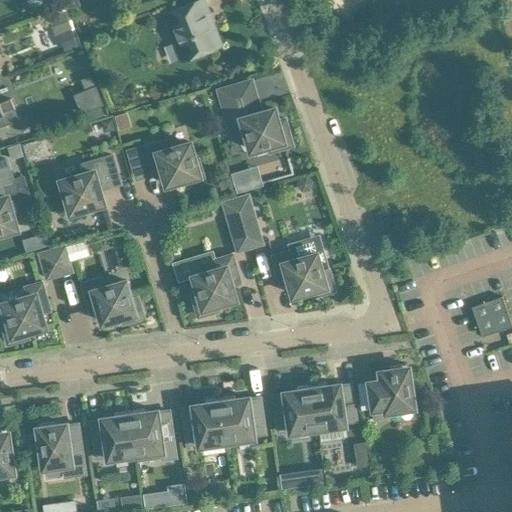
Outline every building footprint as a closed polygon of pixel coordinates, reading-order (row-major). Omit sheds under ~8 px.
[(204,0),(197,0),(164,13),(182,59),(219,45),(212,26),(207,27),(203,16),(210,14),(204,0)] [(393,0),(372,0),(378,16),(397,9),(393,0)] [(87,89),(75,94),(83,113),(86,112),(94,109),(101,106),(103,105),(95,86),(91,75),(83,78),(87,89)] [(249,80),(218,89),(232,138),(247,134),(251,149),(268,144),(270,151),(293,145),(285,118),(278,120),(274,108),(259,112),(249,80)] [(0,127),(19,120),(11,98),(0,102),(0,127)] [(114,118),(102,121),(105,132),(117,129),(114,118)] [(190,142),(167,148),(164,140),(128,150),(136,176),(163,168),(167,183),(184,178),(185,182),(204,176),(198,158),(195,159),(190,142)] [(20,143),(8,147),(12,159),(24,155),(20,143)] [(120,181),(112,155),(82,164),(85,172),(61,179),(67,196),(63,197),(69,216),(87,210),(86,207),(103,202),(99,187),(120,181)] [(1,160),(4,172),(10,171),(6,158),(1,160)] [(12,211),(31,206),(23,177),(13,180),(10,171),(4,172),(0,173),(0,235),(1,236),(0,233),(0,232),(17,227),(12,211)] [(242,171),(233,173),(238,193),(248,190),(242,171)] [(263,243),(248,193),(235,196),(250,247),(263,243)] [(250,247),(235,196),(223,200),(238,250),(250,247)] [(65,245),(52,249),(60,274),(72,271),(65,245)] [(60,274),(52,249),(40,253),(47,278),(60,274)] [(321,269),(316,252),(293,259),(291,250),(273,256),(280,281),(289,279),(293,294),(310,289),(312,296),(335,290),(328,267),(321,269)] [(240,280),(232,254),(214,259),(217,268),(194,275),(199,292),(192,294),(198,316),(221,309),(219,302),(236,297),(231,282),(240,280)] [(131,297),(126,280),(103,286),(100,278),(82,283),(89,308),(98,306),(103,321),(120,316),(122,324),(144,317),(138,295),(131,297)] [(49,307),(42,281),(24,287),(26,295),(3,302),(8,319),(1,321),(8,344),(30,337),(28,330),(45,325),(41,310),(49,307)] [(511,323),(502,296),(472,306),(481,333),(511,323)] [(389,366),(390,369),(390,371),(384,372),(384,370),(380,371),(381,379),(369,381),(375,417),(388,415),(387,410),(414,406),(408,367),(406,367),(406,363),(389,366)] [(339,384),(335,384),(335,386),(329,387),(329,385),(327,385),(326,382),(311,384),(318,427),(345,423),(344,422),(356,420),(351,384),(339,386),(339,384)] [(318,427),(311,384),(296,386),(297,390),(295,390),(295,392),(289,393),(289,391),(285,392),(285,393),(273,395),(278,431),(290,429),(291,431),(318,427)] [(248,397),(244,397),(244,400),(238,400),(238,398),(236,399),(235,395),(220,397),(227,440),(254,436),(253,435),(265,433),(260,397),(248,399),(248,397)] [(227,440),(220,397),(205,399),(206,403),(204,403),(204,405),(198,406),(198,404),(194,405),(194,406),(182,408),(187,444),(199,442),(200,444),(227,440)] [(157,410),(153,411),(153,413),(147,413),(147,411),(145,412),(144,408),(129,410),(135,453),(162,450),(162,448),(174,446),(169,410),(157,412),(157,410)] [(135,453),(129,410),(114,413),(115,416),(113,416),(113,418),(107,419),(107,417),(103,418),(103,420),(91,421),(96,457),(108,456),(108,457),(135,453)] [(66,423),(62,424),(62,426),(56,427),(55,421),(39,423),(39,427),(38,427),(44,467),(64,464),(65,476),(85,473),(78,423),(66,425),(66,423)] [(0,428),(0,472),(13,471),(8,431),(6,432),(6,428),(0,428)] [(359,448),(359,471),(375,471),(374,448),(359,448)] [(301,469),(280,471),(282,487),(303,484),(301,469)] [(169,491),(163,492),(165,506),(171,506),(188,503),(185,483),(168,486),(169,491)] [(116,511),(115,499),(97,501),(98,511),(116,511)]
